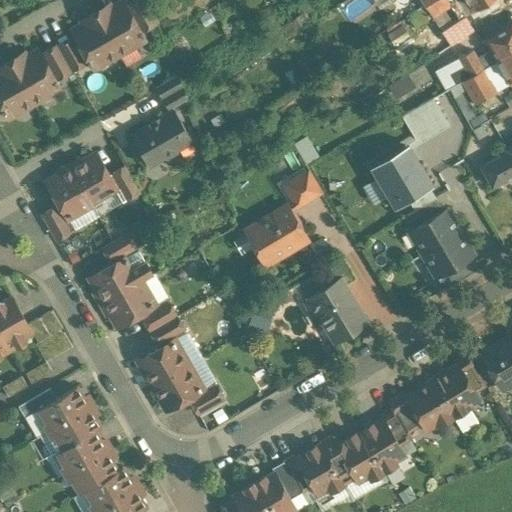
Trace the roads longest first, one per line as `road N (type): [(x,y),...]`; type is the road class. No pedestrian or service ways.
road 1 (residential): [(511,277),(173,469)]
road 2 (residential): [(173,469),(32,239)]
